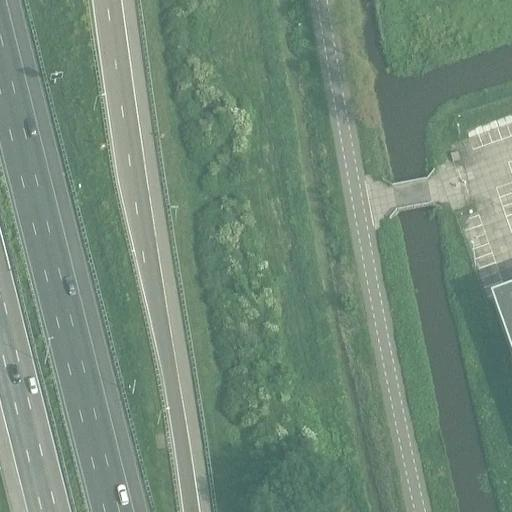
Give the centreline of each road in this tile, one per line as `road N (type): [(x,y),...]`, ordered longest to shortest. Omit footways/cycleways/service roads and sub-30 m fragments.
road 1 (unclassified): [(420,511),(322,0)]
road 2 (motorway): [(189,511),(113,0)]
road 3 (motorway): [(111,511),(0,66)]
road 4 (motorway): [(0,312),(50,511)]
